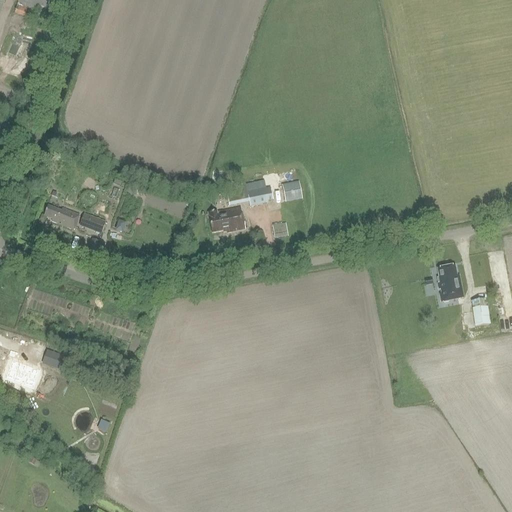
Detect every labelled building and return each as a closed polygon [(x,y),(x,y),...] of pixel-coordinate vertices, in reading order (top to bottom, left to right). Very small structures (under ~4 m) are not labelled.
[(46,10),(49,1),(46,0),(18,0),(14,13),(31,19),(36,6),(46,10)] [(33,51),(37,38),(30,36),(26,48),(33,51)] [(265,189),(263,182),(242,186),(244,192),(227,195),(229,207),(249,203),(250,208),(268,204),(268,202),(273,201),(270,188),(265,189)] [(285,203),(302,200),(299,182),(282,186),(285,203)] [(74,231),(79,216),(62,210),(62,212),(47,206),(43,217),(53,220),(52,223),(74,231)] [(245,231),(240,209),(216,214),(216,213),(207,215),(211,235),(226,232),(227,234),(245,231)] [(84,215),(79,227),(101,235),(106,223),(84,215)] [(121,233),(124,225),(118,222),(115,231),(121,233)] [(275,240),(288,238),(285,224),(272,226),(275,240)] [(87,257),(96,260),(102,244),(92,241),(87,257)] [(61,248),(59,255),(68,258),(70,251),(61,248)] [(94,266),(96,260),(87,257),(85,263),(94,266)] [(441,303),(463,298),(459,276),(456,276),(454,266),(437,270),(438,278),(436,279),(438,290),(440,290),(441,294),(439,294),(441,303)] [(489,326),(485,300),(471,302),(475,328),(489,326)] [(386,329),(392,363),(414,359),(408,325),(386,329)] [(48,353),(44,365),(55,369),(59,358),(48,353)] [(12,360),(5,379),(33,389),(40,370),(12,360)]
